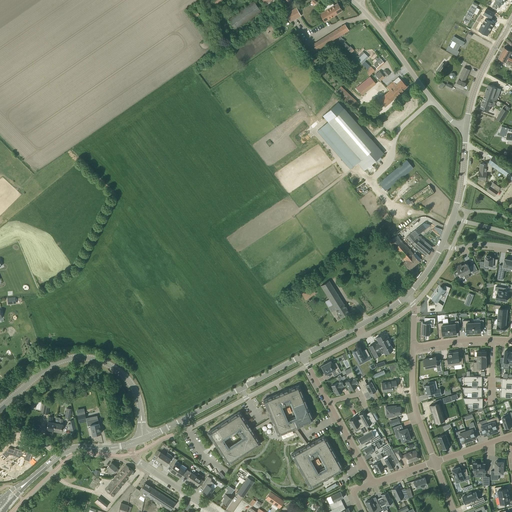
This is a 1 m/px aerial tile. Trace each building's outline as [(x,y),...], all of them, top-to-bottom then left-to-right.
[(222,1),(221,0),(212,0),(210,3),(215,8),(222,1)] [(278,2),(276,0),(262,0),(266,8),(278,2)] [(280,0),(287,11),(295,6),(291,0),(280,0)] [(493,3),(491,6),(495,8),(497,6),(498,7),(501,2),(502,3),(504,0),(503,0),(494,0),(492,3),(493,3)] [(235,30),(261,11),(254,1),(228,20),(235,30)] [(342,11),(337,3),(320,14),(324,21),(342,11)] [(301,16),(296,8),(285,14),(290,22),(301,16)] [(480,25),(478,30),(479,30),(479,31),(482,32),(487,35),(494,23),(489,20),(490,18),(491,18),(491,17),(493,13),(493,14),(494,13),(486,9),(483,14),(487,16),(486,18),(481,26),(480,25)] [(195,11),(190,15),(194,20),(199,16),(195,11)] [(345,25),(317,42),(307,49),(310,54),(321,48),(348,30),(345,25)] [(449,45),(446,50),(457,56),(459,51),(458,50),(460,45),(462,46),(465,42),(454,36),(452,40),(456,43),(453,48),(449,45)] [(341,37),(338,40),(351,53),(354,50),(341,37)] [(504,47),(498,58),(506,62),(507,60),(511,63),(511,59),(508,57),(511,51),(504,47)] [(472,64),(478,52),(471,48),(465,61),(472,64)] [(371,67),(364,61),(368,57),(363,51),(356,58),(368,70),(365,72),(369,76),(375,71),(371,67)] [(384,63),(381,59),(373,65),(377,69),(384,63)] [(466,83),(464,82),(466,78),(470,70),(464,67),(459,79),(458,79),(456,85),(463,89),(466,83)] [(389,90),(395,97),(407,86),(401,80),(395,85),(392,82),(386,87),(389,90)] [(365,81),(356,89),(360,94),(363,92),(367,88),(370,86),(365,81)] [(488,85),(483,99),(487,101),(488,99),(489,99),(491,96),(493,97),(497,98),(498,94),(494,93),(497,88),(488,85)] [(337,91),(346,100),(350,95),(341,86),(337,91)] [(395,97),(389,90),(379,100),(385,107),(395,97)] [(494,107),(497,98),(493,97),(491,96),(489,99),(488,99),(487,101),(483,99),(480,108),(488,111),(490,106),(494,107)] [(383,154),(343,108),(318,130),(341,156),(340,157),(350,169),(357,162),(364,170),(383,154)] [(502,122),(508,112),(502,108),(496,119),(502,122)] [(508,129),(508,128),(501,126),(496,134),(507,136),(507,137),(506,143),(511,143),(511,129),(508,129)] [(492,166),(509,178),(511,180),(511,170),(496,158),(493,156),(488,162),(487,164),(480,163),(480,171),(479,171),(479,179),(486,179),(487,171),(491,172),(492,166)] [(385,191),(413,168),(407,160),(379,183),(385,191)] [(493,182),(487,190),(495,196),(500,188),(493,182)] [(411,203),(414,207),(434,193),(429,185),(406,201),(408,204),(411,203)] [(426,222),(411,234),(408,230),(405,233),(407,236),(412,243),(412,244),(427,256),(431,251),(428,249),(430,246),(426,243),(424,245),(416,239),(415,238),(416,237),(416,236),(429,226),(429,225),(430,224),(427,221),(426,222)] [(427,232),(430,238),(439,232),(436,227),(427,232)] [(396,235),(388,241),(394,248),(405,261),(403,263),(410,270),(419,261),(402,241),(396,235)] [(493,259),(493,257),(490,257),(491,256),(486,256),(486,257),(485,257),(485,265),(489,266),(488,268),(496,269),(497,259),(493,259)] [(511,259),(511,260),(509,260),(510,259),(509,259),(508,260),(504,259),(503,265),(499,264),(497,279),(502,280),(504,270),(510,271),(510,268),(511,268),(511,259)] [(472,274),(478,271),(474,264),(468,266),(467,264),(466,263),(461,265),(461,264),(456,266),(458,271),(454,273),(457,280),(456,278),(464,275),(466,278),(470,276),(468,273),(471,272),(472,274)] [(341,318),(349,312),(329,280),(321,285),(329,299),(325,301),(331,312),(336,309),(341,318)] [(441,311),(443,305),(438,302),(445,291),(448,292),(448,293),(450,287),(445,285),(443,288),(440,286),(437,290),(436,290),(436,291),(437,291),(435,293),(434,293),(435,293),(431,299),(432,299),(432,298),(435,300),(434,302),(435,302),(435,311),(441,311)] [(507,294),(506,294),(506,292),(505,291),(506,288),(496,286),(495,290),(497,291),(497,293),(496,299),(502,300),(501,301),(505,302),(505,301),(507,301),(508,296),(506,296),(507,294)] [(315,293),(312,288),(302,294),(306,300),(315,293)] [(430,335),(430,327),(430,323),(434,323),(434,318),(425,318),(425,323),(422,323),(422,327),(422,330),(422,335),(430,335)] [(469,334),(474,333),(473,323),(470,323),(470,320),(463,321),(463,327),(467,327),(467,333),(469,333),(469,334)] [(473,323),(474,333),(479,333),(479,332),(481,332),(481,326),(484,326),(484,320),(480,320),(480,322),(473,323)] [(455,324),(449,324),(450,335),(455,335),(455,334),(457,334),(456,328),(459,327),(458,321),(455,321),(455,324)] [(445,336),(450,335),(449,324),(448,322),(438,323),(439,330),(442,329),(443,335),(444,335),(445,336)] [(375,357),(381,354),(380,352),(383,351),(385,354),(393,350),(387,339),(388,338),(386,334),(385,334),(384,333),(376,338),(379,343),(376,345),(375,343),(369,346),(375,357)] [(371,359),(367,351),(363,353),(360,347),(357,349),(353,351),(352,352),(353,353),(352,353),(354,357),(355,356),(357,362),(362,359),(364,363),(371,359)] [(445,366),(454,365),(453,352),(451,352),(451,351),(448,352),(448,353),(447,353),(448,359),(445,360),(445,366)] [(453,352),(454,365),(463,364),(463,358),(459,358),(458,352),(458,351),(454,351),(454,352),(453,352)] [(509,364),(509,362),(510,352),(505,351),(504,357),(500,357),(500,364),(509,364)] [(338,356),(340,361),(349,358),(346,353),(338,356)] [(432,357),(430,357),(429,357),(423,358),(424,367),(435,366),(436,372),(441,371),(440,360),(436,361),(435,357),(432,357)] [(321,366),(325,374),(331,371),(333,376),(341,372),(336,363),(332,364),(330,361),(327,363),(326,363),(325,364),(324,364),(321,366)] [(486,368),(486,362),(477,362),(474,362),(474,371),(480,371),(480,368),(486,368)] [(386,372),(384,369),(373,375),(375,379),(386,372)] [(345,382),(350,390),(356,387),(355,385),(358,383),(352,371),(347,374),(350,379),(345,382)] [(464,377),(464,382),(472,382),(472,386),(478,386),(482,386),(482,380),(481,380),(481,376),(467,376),(464,377)] [(501,388),(502,388),(506,388),(511,388),(511,384),(511,378),(503,378),(502,382),(501,382),(501,388)] [(363,393),(368,391),(370,394),(376,391),(371,382),(367,384),(364,379),(358,383),(363,393)] [(338,382),(337,382),(331,385),(333,389),(334,391),(336,395),(342,391),(340,388),(344,386),(341,380),(338,382)] [(391,382),(381,383),(382,392),(393,390),(392,387),(397,387),(396,380),(391,381),(391,382)] [(442,395),(440,388),(436,389),(436,386),(434,386),(433,381),(428,382),(429,384),(426,385),(424,385),(426,394),(428,394),(434,393),(435,396),(442,395)] [(270,420),(270,421),(272,421),(278,435),(294,429),(306,446),(291,454),(310,488),(343,469),(324,435),(308,445),(296,428),(313,421),(298,385),(263,400),(269,414),(268,415),(269,419),(251,429),(240,411),(207,432),(228,464),(260,443),(253,431),(270,420)] [(481,391),(481,387),(464,387),(464,393),(472,393),(472,397),(477,397),(482,397),(482,391),(481,391)] [(506,388),(502,388),(502,392),(501,392),(500,397),(505,397),(505,398),(510,398),(511,394),(511,388),(506,388)] [(484,408),(484,402),(483,402),(483,398),(463,398),(465,404),(474,404),(474,408),(479,408),(484,408)] [(440,402),(439,403),(430,406),(430,405),(429,405),(431,412),(432,412),(433,414),(432,414),(435,423),(435,422),(444,420),(445,420),(447,419),(445,411),(442,411),(440,402)] [(385,407),(386,416),(401,414),(400,406),(396,407),(396,406),(392,406),(393,407),(389,408),(388,407),(385,407)] [(376,421),(371,411),(366,414),(365,412),(359,415),(361,419),(365,427),(371,424),(371,420),(374,418),(376,421)] [(507,429),(511,427),(511,426),(511,425),(510,420),(511,419),(511,415),(511,412),(507,413),(508,414),(504,415),(505,416),(502,417),(505,428),(507,428),(507,429)] [(48,421),(46,429),(53,430),(55,422),(51,422),(52,417),(49,416),(48,421)] [(363,434),(364,435),(368,432),(365,427),(361,419),(356,421),(354,417),(349,421),(350,423),(349,424),(351,427),(352,426),(353,429),(354,429),(355,431),(360,429),(362,431),(364,430),(366,433),(364,434),(363,434)] [(492,422),(488,423),(491,434),(496,432),(496,431),(498,431),(496,427),(497,427),(501,426),(498,417),(492,419),(492,422)] [(58,423),(55,422),(53,430),(61,432),(62,424),(63,419),(59,418),(58,423)] [(70,423),(68,423),(71,433),(77,431),(73,419),(70,420),(70,423)] [(488,423),(481,426),(480,422),(477,423),(479,430),(482,429),(483,432),(484,435),(486,435),(491,434),(488,423)] [(89,435),(101,433),(99,423),(90,424),(91,427),(89,428),(89,427),(88,427),(89,435)] [(399,433),(402,442),(406,441),(407,442),(410,441),(410,440),(411,439),(409,435),(408,432),(407,428),(403,429),(401,424),(393,427),(395,435),(399,433)] [(472,426),(472,429),(466,431),(469,441),(474,439),(476,438),(474,435),(475,435),(474,432),(477,431),(475,425),(472,426)] [(464,443),(469,441),(466,431),(465,429),(455,432),(457,438),(460,437),(461,439),(462,443),(464,442),(464,443)] [(365,444),(367,447),(374,442),(381,439),(379,434),(375,437),(371,431),(368,432),(364,435),(358,438),(358,439),(360,443),(361,443),(361,444),(365,442),(366,443),(365,444)] [(450,446),(445,434),(438,437),(443,449),(450,446)] [(391,447),(388,443),(378,449),(374,442),(367,447),(364,448),(367,455),(370,453),(372,457),(384,451),(391,447)] [(8,447),(0,455),(0,456),(4,461),(10,455),(19,458),(17,465),(22,467),(25,460),(30,461),(32,453),(25,451),(25,450),(21,449),(21,450),(15,447),(13,453),(8,451),(9,448),(8,447)] [(384,451),(388,457),(384,459),(386,464),(389,469),(395,465),(394,464),(398,461),(391,447),(384,451)] [(156,458),(161,462),(165,455),(158,450),(155,455),(157,456),(156,458)] [(405,456),(407,463),(419,459),(416,450),(401,455),(399,450),(395,452),(399,459),(403,457),(405,456)] [(167,463),(170,465),(175,458),(171,456),(170,458),(165,455),(161,462),(166,465),(167,463)] [(382,466),(386,464),(384,459),(382,457),(378,459),(379,461),(373,465),(375,468),(374,468),(376,472),(377,472),(377,473),(384,469),(382,466)] [(170,470),(175,474),(180,467),(174,464),(177,459),(175,458),(170,465),(172,467),(170,470)] [(117,467),(111,462),(107,468),(113,473),(114,471),(116,473),(118,469),(117,468),(117,467)] [(478,462),(473,462),(472,467),(474,467),(474,470),(476,470),(476,472),(478,472),(478,476),(483,476),(483,486),(489,485),(489,477),(486,477),(486,476),(485,476),(485,472),(486,472),(486,466),(485,466),(485,464),(481,463),(478,463),(478,462)] [(503,462),(495,462),(495,471),(491,471),(491,479),(498,480),(498,473),(503,473),(503,469),(504,469),(504,466),(503,466),(503,462)] [(126,479),(133,470),(126,464),(105,490),(113,496),(120,488),(119,487),(121,484),(122,485),(127,479),(126,479)] [(456,481),(457,482),(463,480),(462,477),(468,475),(467,469),(461,471),(460,466),(456,467),(456,468),(452,469),(453,473),(453,474),(454,474),(455,477),(454,477),(456,481)] [(185,470),(180,467),(175,474),(180,477),(182,475),(184,476),(188,470),(186,469),(185,470)] [(188,470),(184,476),(187,478),(186,479),(189,480),(188,481),(191,483),(191,482),(192,482),(196,475),(188,470)] [(236,475),(243,480),(246,476),(239,471),(236,475)] [(204,481),(196,475),(192,482),(191,483),(194,485),(195,484),(197,486),(200,481),(202,483),(204,481)] [(211,478),(208,476),(200,488),(203,489),(202,491),(203,493),(204,492),(206,493),(205,494),(209,496),(214,489),(210,487),(213,482),(210,480),(211,478)] [(243,497),(253,482),(250,479),(248,477),(237,493),(243,497)] [(420,479),(413,481),(416,489),(417,489),(417,488),(421,487),(427,485),(426,482),(425,477),(420,479)] [(140,495),(144,498),(151,487),(145,483),(140,490),(136,488),(131,494),(138,499),(140,495)] [(222,501),(228,505),(232,498),(233,496),(231,495),(232,492),(231,491),(233,489),(228,485),(225,488),(228,489),(225,493),(223,496),(224,498),(222,501)] [(404,500),(408,498),(407,494),(406,489),(401,492),(398,486),(392,489),(393,493),(395,496),(397,500),(403,497),(404,500)] [(499,497),(510,495),(508,490),(507,488),(502,489),(501,486),(494,487),(497,498),(499,497)] [(176,502),(151,487),(144,498),(148,500),(150,497),(171,510),(176,502)] [(332,510),(343,504),(341,500),(340,501),(339,499),(343,498),(340,491),(330,496),(333,502),(329,504),(332,510)] [(386,505),(392,502),(387,491),(381,494),(383,498),(381,499),(380,497),(377,499),(381,507),(386,505)] [(479,498),(476,491),(472,493),(471,492),(467,494),(467,495),(462,497),(465,504),(471,502),(473,507),(485,502),(483,497),(479,498)] [(252,506),(259,496),(256,494),(249,504),(252,506)] [(269,500),(277,506),(282,499),(274,494),(269,500)] [(510,495),(499,497),(500,504),(498,504),(499,508),(505,507),(504,503),(510,502),(510,500),(511,500),(510,495)] [(108,503),(99,497),(94,504),(103,510),(108,503)] [(69,501),(67,500),(62,498),(57,509),(63,511),(69,501)] [(373,502),(371,499),(365,502),(367,505),(366,505),(368,508),(370,511),(373,509),(374,511),(376,511),(381,510),(377,501),(373,502)] [(126,511),(129,505),(121,502),(117,511),(126,511)]
